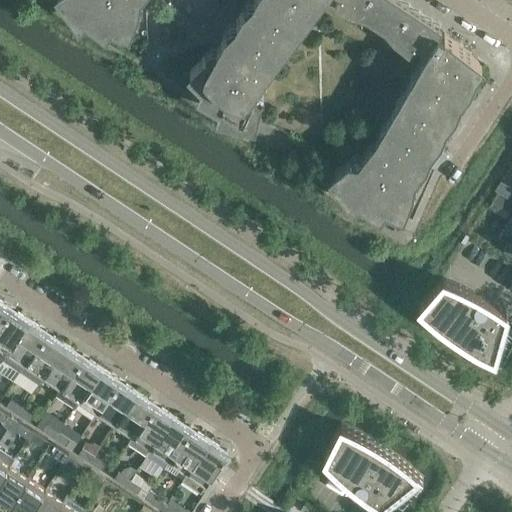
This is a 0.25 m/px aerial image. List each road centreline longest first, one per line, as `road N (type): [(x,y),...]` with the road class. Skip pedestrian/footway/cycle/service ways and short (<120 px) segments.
road 1 (secondary): [(504,431),(0,89)]
road 2 (secondary): [(0,128),(490,453)]
road 3 (residential): [(215,511),(257,448),(0,277)]
